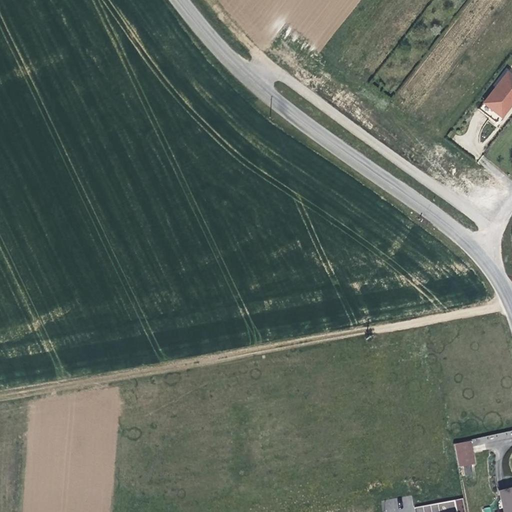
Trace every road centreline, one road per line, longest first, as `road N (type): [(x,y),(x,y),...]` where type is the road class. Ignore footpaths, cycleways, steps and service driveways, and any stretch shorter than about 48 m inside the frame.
road 1 (residential): [(122,511),(126,450),(370,401),(405,417),(437,415)]
road 2 (track): [(0,394),(374,327)]
road 3 (unclassified): [(251,78),(264,63),(499,225)]
road 4 (tertiary): [(487,263),(468,238),(251,78)]
